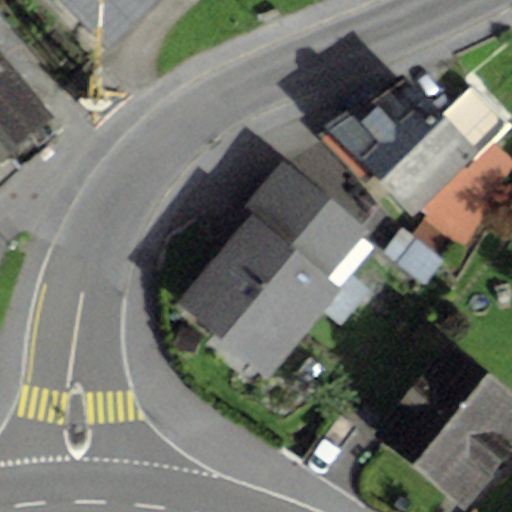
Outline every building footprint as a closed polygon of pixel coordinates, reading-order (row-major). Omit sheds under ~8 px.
[(64,0),(109,47),(158,0),(64,0)] [(10,79),(19,71),(13,64),(4,71),(10,79)] [(0,142),(6,150),(44,120),(10,79),(4,71),(0,66),(0,142)] [(401,86),(321,141),(359,180),(370,168),(412,211),(420,204),(432,216),(414,239),(442,260),(456,238),(461,243),(488,202),(449,175),(469,155),(475,161),(493,143),(510,127),(472,88),(437,123),(401,86)] [(449,175),(488,202),(511,164),(511,162),(493,143),(475,161),(469,155),(449,175)] [(229,236),(240,246),(293,182),(282,173),(229,236)] [(358,237),(293,182),(240,246),(189,306),(229,340),(243,324),(279,354),(330,294),(318,285),(358,237)] [(318,285),(330,294),(370,246),(358,237),(318,285)] [(265,371),(279,354),(243,324),(229,340),(265,371)] [(385,440),(466,503),(511,447),(511,409),(452,358),(385,440)]
